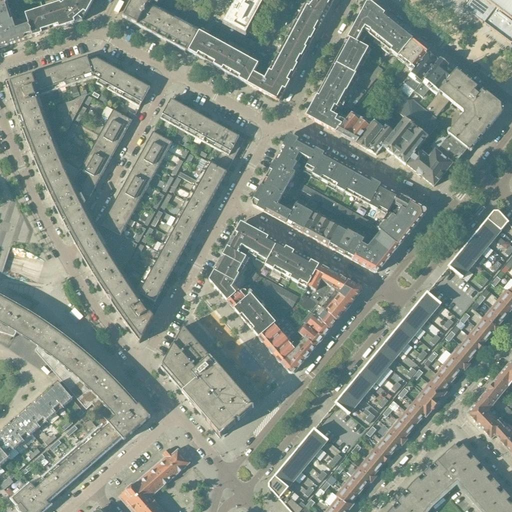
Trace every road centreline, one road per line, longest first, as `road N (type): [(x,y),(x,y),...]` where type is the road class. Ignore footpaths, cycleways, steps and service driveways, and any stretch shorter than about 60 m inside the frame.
road 1 (residential): [(243,493),(401,302)]
road 2 (residential): [(382,290),(227,474)]
road 3 (residential): [(66,261),(171,72)]
road 4 (residential): [(278,124),(301,129),(445,213)]
road 5 (residential): [(139,365),(229,206)]
road 6 (residential): [(229,206),(382,290)]
road 7 (residential): [(66,261),(0,111)]
road 8 (unknown): [(197,264),(298,392)]
road 9 (residential): [(511,101),(384,0)]
road 10 (residential): [(401,302),(497,188)]
road 11 (residential): [(349,0),(278,124)]
road 12 (residential): [(451,413),(368,511)]
road 13 (residential): [(139,365),(66,261)]
